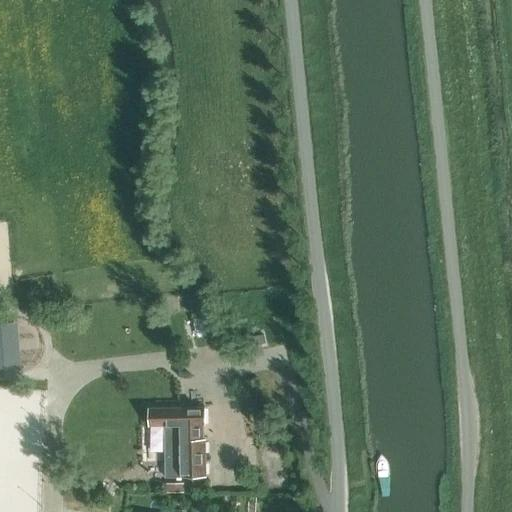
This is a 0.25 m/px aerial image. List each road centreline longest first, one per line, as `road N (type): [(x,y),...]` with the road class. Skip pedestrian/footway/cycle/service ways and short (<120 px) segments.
road 1 (unclassified): [(467,511),(468,418),(424,0)]
road 2 (unclassified): [(339,511),(291,0)]
